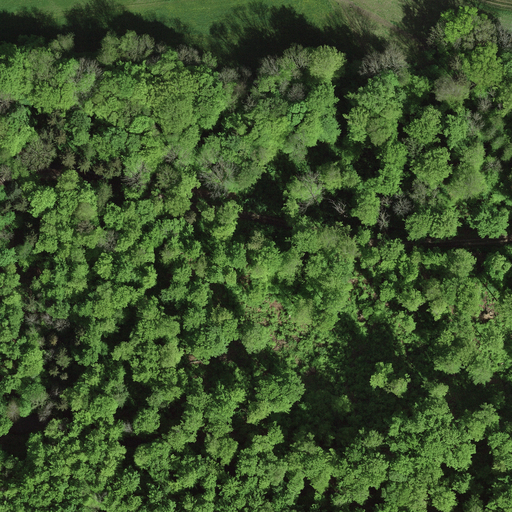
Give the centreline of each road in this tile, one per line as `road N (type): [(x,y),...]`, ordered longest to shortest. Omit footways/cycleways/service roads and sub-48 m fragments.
road 1 (track): [(0,181),(60,176),(325,233),(416,244),(511,238)]
road 2 (tertiary): [(0,417),(408,511)]
